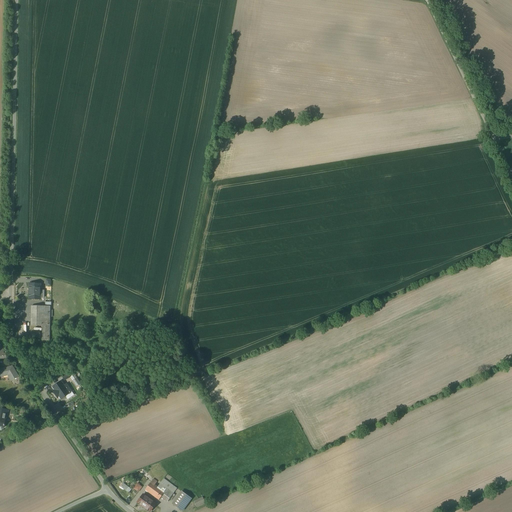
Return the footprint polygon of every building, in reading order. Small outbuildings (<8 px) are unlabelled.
[(40,284),(30,284),(30,294),(29,294),(29,299),(40,299),(40,284)] [(50,306),(31,306),(31,326),(42,326),(42,341),(49,341),(50,306)] [(12,366),(0,369),(0,377),(8,375),(11,381),(18,377),(12,366)] [(61,382),(52,387),(57,394),(57,393),(61,399),(66,396),(65,394),(68,392),(69,394),(69,393),(63,384),(62,385),(60,382),(61,382)] [(164,479),(157,487),(155,485),(157,482),(153,479),(145,490),(159,500),(161,497),(168,501),(170,498),(172,500),(175,495),(173,494),(177,489),(164,479)] [(191,499),(181,492),(173,504),(182,511),(191,499)] [(156,504),(143,495),(137,502),(150,511),(156,504)] [(205,503),(203,497),(194,502),(196,507),(205,503)]
